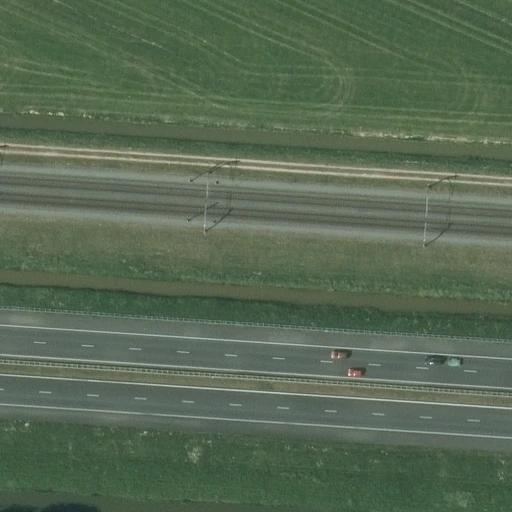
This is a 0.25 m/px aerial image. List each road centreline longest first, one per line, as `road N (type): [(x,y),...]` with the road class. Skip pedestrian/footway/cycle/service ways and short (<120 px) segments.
road 1 (motorway): [(0,391),(511,425)]
road 2 (motorway): [(511,377),(0,343)]
